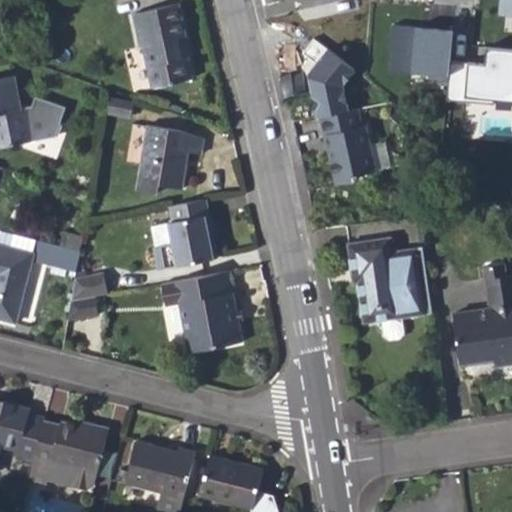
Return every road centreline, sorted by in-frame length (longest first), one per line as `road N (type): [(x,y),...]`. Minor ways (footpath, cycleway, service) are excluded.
road 1 (tertiary): [(323,423),(236,11)]
road 2 (residential): [(323,423),(0,353)]
road 3 (residential): [(330,470),(511,437)]
